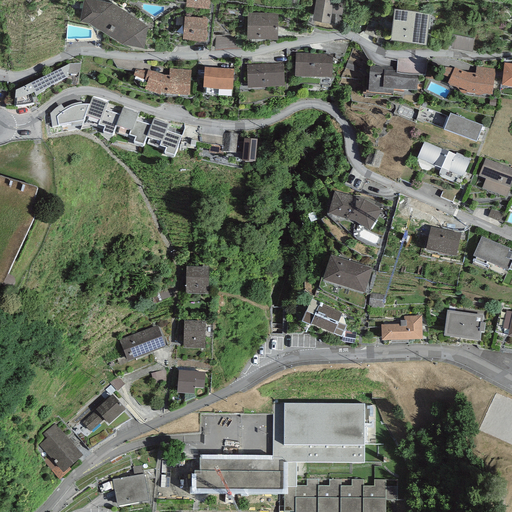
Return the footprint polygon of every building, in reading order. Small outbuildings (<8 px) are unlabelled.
[(113,3),(99,0),(83,0),(80,20),(88,21),(122,42),(144,46),(148,25),(113,3)] [(343,0),(340,0),(315,0),(313,18),(330,22),(332,13),(342,14),(343,0)] [(429,14),(394,9),(391,38),(426,42),(429,14)] [(278,13),(247,12),(247,37),(277,37),(278,13)] [(208,17),(185,16),(183,37),(206,38),(208,17)] [(214,50),(241,48),(240,34),(215,35),(214,50)] [(333,56),(296,55),(295,79),(332,80),(333,56)] [(69,65),(15,92),(14,110),(36,107),(38,104),(37,100),(57,85),(69,79),(67,75),(68,75),(79,74),(81,64),(69,64),(69,65)] [(511,64),(504,64),(501,89),(511,89),(511,64)] [(283,65),(247,66),(248,90),(284,89),(283,65)] [(496,69),(476,67),(475,75),(471,74),(466,73),(454,68),(447,86),(457,90),(461,95),(492,98),(496,69)] [(163,76),(148,71),(135,70),(134,77),(148,82),(144,93),(161,98),(161,96),(169,97),(181,98),(190,97),(191,71),(170,69),(169,77),(163,76)] [(233,70),(204,69),(203,91),(232,93),(233,70)] [(423,78),(373,76),(372,96),(422,98),(423,78)] [(115,128),(120,115),(106,111),(108,104),(92,98),(89,106),(85,118),(99,122),(97,127),(104,129),(103,134),(112,137),(115,128)] [(53,111),(50,115),(52,128),(84,124),(85,118),(89,106),(87,106),(84,106),(81,106),(81,104),(79,104),(75,105),(71,106),(69,107),(66,109),(64,110),(61,106),(60,107),(58,108),(56,109),(53,111)] [(147,140),(151,126),(136,121),(138,114),(122,109),(120,115),(115,128),(130,134),(128,138),(135,140),(133,145),(143,149),(147,140)] [(483,127),(450,115),(444,133),(476,145),(483,127)] [(174,160),(182,137),(167,132),(170,125),(153,120),(151,126),(147,140),(160,144),(159,149),(166,151),(164,156),(174,160)] [(221,153),(223,153),(236,155),(238,135),(223,133),(222,146),(221,153)] [(257,142),(244,141),(241,164),(255,165),(257,142)] [(456,156),(424,142),(417,161),(440,171),(439,175),(439,177),(440,178),(441,179),(460,188),(462,183),(461,182),(471,159),(457,153),(456,156)] [(221,153),(222,146),(201,143),(199,154),(223,156),(223,153),(221,153)] [(383,154),(368,150),(364,166),(379,170),(383,154)] [(511,184),(511,170),(485,159),(478,178),(485,181),(482,190),(507,200),(511,184)] [(53,198),(0,180),(0,289),(24,295),(53,198)] [(364,200),(334,192),(328,217),(355,224),(370,232),(382,211),(364,200)] [(457,220),(444,216),(441,231),(455,234),(457,220)] [(435,227),(423,224),(421,237),(429,238),(431,229),(434,229),(435,227)] [(434,229),(431,229),(429,238),(426,253),(456,259),(461,235),(455,234),(441,231),(434,229)] [(510,251),(482,238),(473,259),(508,274),(509,272),(511,264),(511,253),(509,253),(510,251)] [(373,269),(330,256),(323,282),(365,295),(373,269)] [(208,269),(186,268),(185,297),(208,298),(208,269)] [(320,303),(311,300),(301,324),(341,339),(346,326),(345,326),(344,317),(341,316),(342,315),(319,305),(320,303)] [(484,316),(447,311),(443,339),(480,344),(481,334),(484,335),(485,324),(483,324),(484,316)] [(511,312),(506,311),(502,330),(509,332),(507,339),(511,340),(511,312)] [(400,325),(381,326),(381,345),(422,343),(421,316),(404,317),(404,321),(400,322),(400,325)] [(205,323),(184,322),(183,350),(205,351),(205,323)] [(157,326),(118,342),(127,364),(166,349),(157,326)] [(205,374),(179,372),(177,395),(194,397),(194,390),(204,390),(205,374)] [(104,421),(108,426),(125,411),(112,396),(82,424),(90,433),(104,421)] [(385,511),(386,480),(374,480),(374,487),(363,487),(363,480),(352,480),(352,487),(341,487),(341,480),(329,480),(329,487),(318,487),(318,480),(307,480),(307,487),(296,487),(296,463),(364,464),(364,406),(285,406),(284,460),(200,460),(200,473),(194,473),(194,493),(284,494),(283,511),(385,511)] [(55,424),(43,434),(47,439),(39,445),(49,458),(44,462),(60,481),(71,471),(70,470),(84,459),(55,424)] [(143,475),(112,481),(117,508),(148,502),(143,475)]
